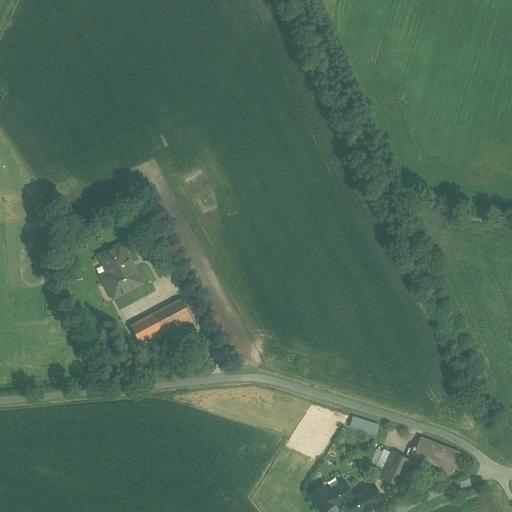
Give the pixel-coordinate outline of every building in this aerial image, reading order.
[(141,283),(120,245),(99,256),(108,273),(101,276),(105,284),(106,284),(112,281),(114,284),(111,286),(116,296),(113,297),(112,297),(112,298),(119,294),(119,295),(141,283)] [(181,299),(130,326),(132,331),(141,348),(192,321),(181,299)] [(121,315),(111,320),(120,337),(132,331),(130,326),(127,327),(121,315)] [(460,454),(421,439),(414,458),(453,473),(460,454)] [(415,462),(392,451),(381,478),(402,488),(415,462)] [(350,500),(356,497),(346,481),(327,492),(323,485),(310,494),(320,511),(322,511),(338,503),(340,506),(348,502),(348,503),(350,501),(350,500)] [(356,497),(350,500),(350,501),(354,508),(352,509),(353,511),(365,511),(384,501),(374,486),(356,497)]
